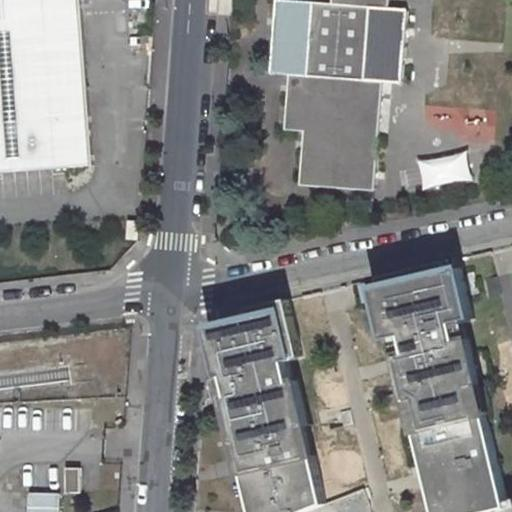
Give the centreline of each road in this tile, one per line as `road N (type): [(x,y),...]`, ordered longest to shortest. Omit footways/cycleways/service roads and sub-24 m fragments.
road 1 (unclassified): [(167,293),(511,228)]
road 2 (tertiary): [(190,0),(167,293)]
road 3 (tertiary): [(167,293),(159,511)]
road 4 (unclassified): [(0,314),(167,293)]
